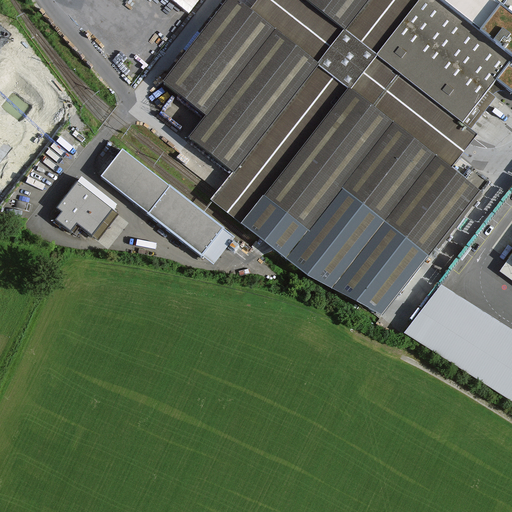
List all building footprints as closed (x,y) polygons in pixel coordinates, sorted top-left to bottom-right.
[(511,0),(434,0),(431,5),(424,0),(257,0),(248,12),(232,0),(226,0),(157,88),(201,123),(185,143),(229,177),(207,205),(239,230),(311,281),(386,321),(426,262),(478,196),(448,172),(476,137),(460,125),(494,82),(511,95),(511,0)] [(173,0),(191,13),(200,0),(173,0)] [(233,239),(122,150),(101,175),(212,265),(233,239)] [(59,216),(54,223),(69,235),(75,228),(92,241),(112,214),(74,185),(54,212),(59,216)] [(511,285),(511,253),(497,274),(511,285)] [(511,331),(441,286),(408,337),(511,403),(511,331)]
